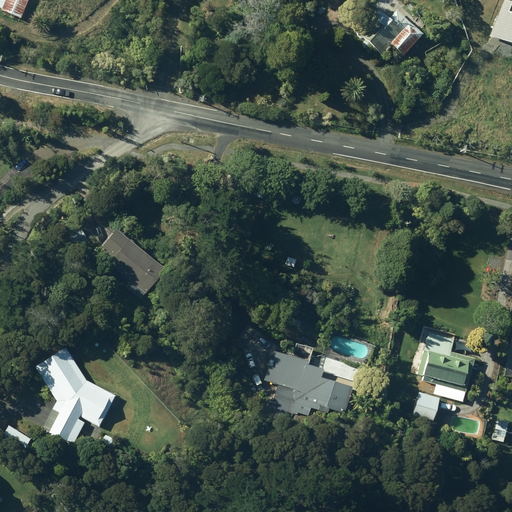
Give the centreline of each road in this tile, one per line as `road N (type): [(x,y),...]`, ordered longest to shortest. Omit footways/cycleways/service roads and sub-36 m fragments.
road 1 (residential): [(158,108),(511,179)]
road 2 (residential): [(0,286),(20,233),(42,204),(139,132),(158,108)]
road 3 (residential): [(0,74),(158,108)]
